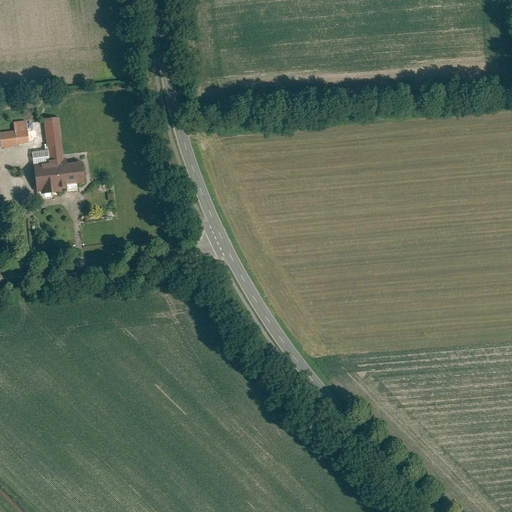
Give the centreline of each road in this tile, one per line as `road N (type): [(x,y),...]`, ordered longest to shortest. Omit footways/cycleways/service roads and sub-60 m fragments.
road 1 (tertiary): [(222,242),(297,360),(437,511)]
road 2 (tertiary): [(155,0),(182,147),(222,242)]
road 3 (unclassified): [(222,242),(0,272)]
